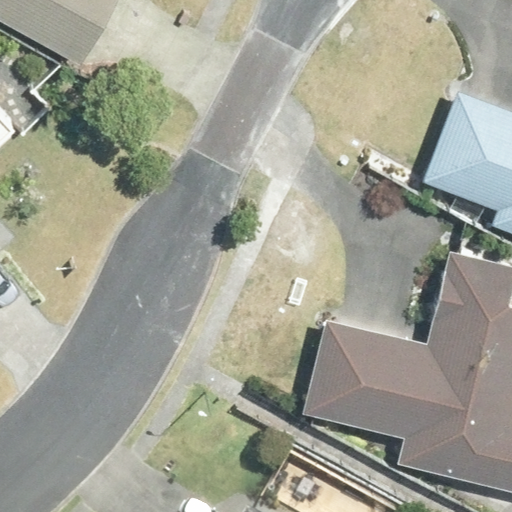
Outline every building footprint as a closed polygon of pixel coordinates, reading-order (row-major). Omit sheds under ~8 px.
[(0,0),(0,13),(83,60),(115,0),(0,0)] [(428,177),(502,205),(497,221),(511,226),(511,105),(463,86),(428,177)] [(0,140),(20,122),(0,101),(0,140)] [(409,433),(402,459),(511,484),(511,261),(455,248),(433,340),(331,316),(308,408),(409,433)] [(304,324),(270,315),(256,363),(291,373),(304,324)]
